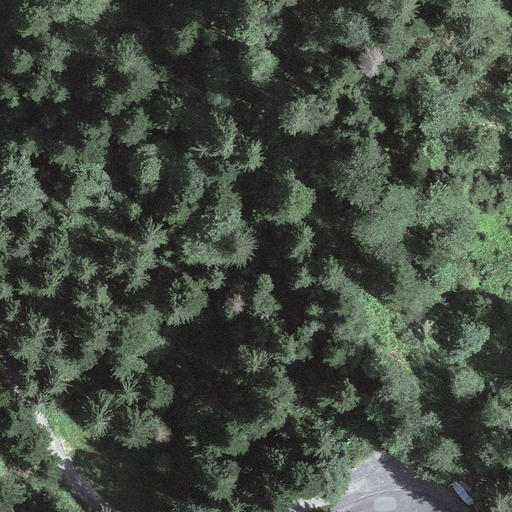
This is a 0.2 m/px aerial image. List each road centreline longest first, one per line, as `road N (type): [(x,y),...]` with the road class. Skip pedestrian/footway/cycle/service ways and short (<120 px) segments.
road 1 (track): [(0,364),(62,465),(102,511)]
road 2 (track): [(275,511),(365,483),(400,503)]
